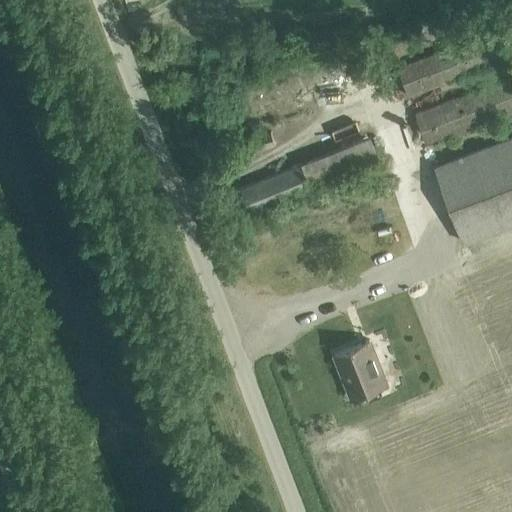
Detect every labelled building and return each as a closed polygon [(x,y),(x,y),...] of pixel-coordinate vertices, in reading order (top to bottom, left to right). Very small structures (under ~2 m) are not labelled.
[(511,23),(398,67),(409,95),(511,56),(511,23)] [(326,82),(319,64),(310,67),(317,85),(326,82)] [(511,76),(415,113),(427,144),(511,111),(511,76)] [(244,141),(247,153),(275,144),(271,132),(244,141)] [(511,137),(435,166),(464,242),(511,224),(511,137)] [(312,189),(301,163),(236,188),(247,215),(312,189)] [(352,398),(387,384),(369,340),(334,353),(352,398)]
